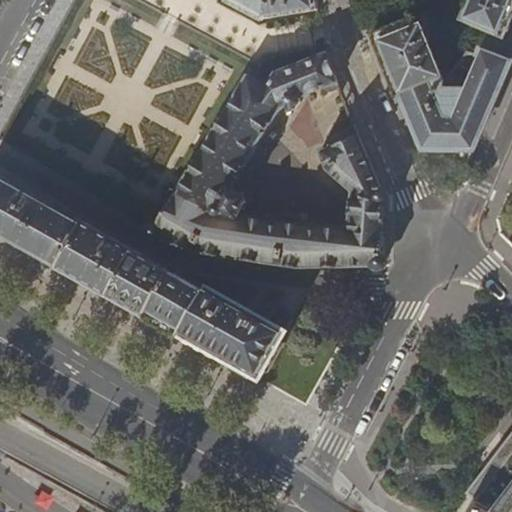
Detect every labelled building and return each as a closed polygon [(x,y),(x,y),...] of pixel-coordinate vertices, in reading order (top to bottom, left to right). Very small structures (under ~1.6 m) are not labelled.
[(226,0),(226,1),(261,20),(262,18),(318,10),(316,0),(226,0)] [(511,0),(474,0),(466,20),(506,37),(511,21),(511,0)] [(397,93),(400,92),(440,75),(422,30),(414,32),(411,24),(373,35),(384,61),(397,93)] [(426,154),(472,154),(480,135),(488,116),(503,79),(511,62),(506,62),(480,51),(478,58),(468,54),(458,66),(473,72),(466,89),(443,89),(443,81),(440,75),(400,92),(411,117),(426,154)] [(150,232),(152,235),(154,235),(194,252),(219,256),(276,265),(297,268),(338,268),(383,267),(383,233),(384,222),(384,206),(384,196),(367,154),(359,135),(320,150),(329,170),(350,190),(348,230),(240,217),(246,203),(248,203),(245,192),(239,192),(231,186),(289,104),(294,109),(301,107),(303,102),(301,97),(338,82),(332,66),(327,54),(275,73),(266,88),(247,75),(157,226),(155,226),(152,226),(150,229),(150,232)] [(0,233),(13,241),(58,266),(83,222),(37,196),(30,192),(0,175),(0,233)] [(111,296),(145,315),(170,271),(152,261),(108,236),(106,235),(83,222),(58,266),(111,296)] [(242,369),(261,380),(284,332),(276,327),(253,313),(207,286),(204,290),(186,280),(170,271),(145,315),(164,326),(242,369)] [(511,511),(511,436),(467,496),(472,498),(477,501),(470,511),(511,511)]
